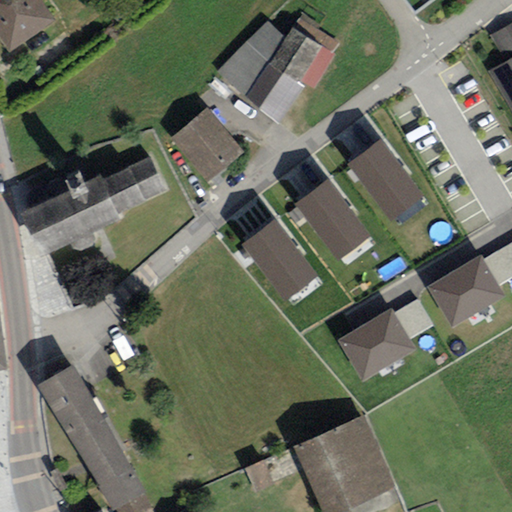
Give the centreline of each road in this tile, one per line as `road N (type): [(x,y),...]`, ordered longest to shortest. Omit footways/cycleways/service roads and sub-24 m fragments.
road 1 (residential): [(21,351),(93,321),(429,51)]
road 2 (secondary): [(37,509),(21,351)]
road 3 (secondary): [(21,351),(0,210)]
